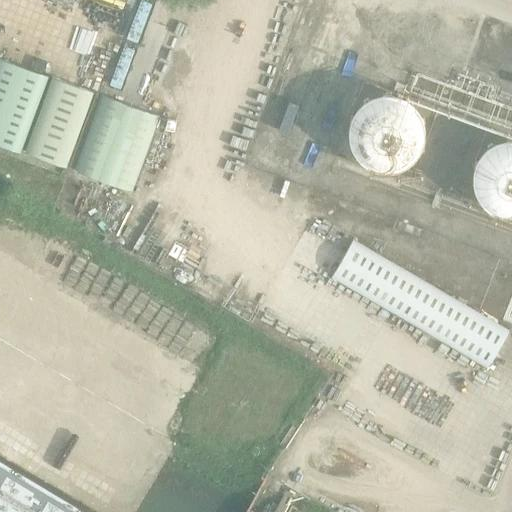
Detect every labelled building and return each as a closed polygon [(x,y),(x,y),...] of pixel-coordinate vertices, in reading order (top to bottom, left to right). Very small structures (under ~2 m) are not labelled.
[(0,145),(21,153),(48,78),(0,60),(0,145)] [(52,79),(25,154),(67,169),(94,94),(52,79)] [(426,130),(426,129),(425,121),(423,113),(419,106),(415,101),(409,95),(402,91),(394,88),(387,87),(379,88),(372,89),(364,93),(357,98),(352,103),(347,111),(344,119),(343,127),(343,135),(345,142),(349,150),(354,157),(359,162),(365,166),(373,169),(381,170),(389,170),(396,169),(404,166),(412,160),(418,153),(422,146),(425,138),(426,130)] [(102,97),(74,172),(132,193),(160,118),(102,97)] [(511,133),(505,133),(496,134),(489,136),(483,140),(477,145),(472,151),(469,158),(466,167),(465,175),(466,182),(468,190),(472,196),(477,202),(483,208),(489,212),(497,214),(506,216),(511,215),(511,133)] [(510,330),(353,240),(331,279),(489,368),(510,330)]
